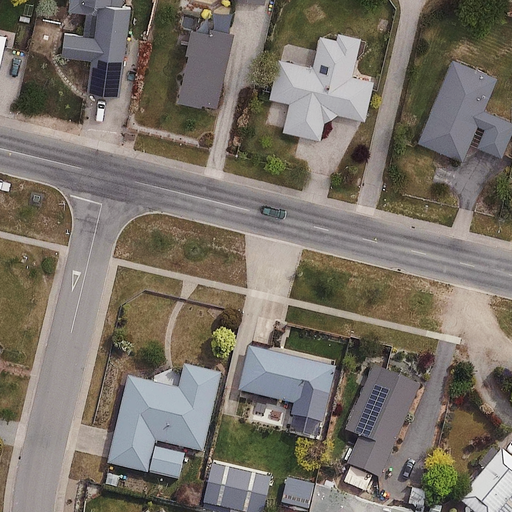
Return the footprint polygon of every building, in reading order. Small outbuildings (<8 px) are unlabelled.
[(0,0),(0,71),(1,71),(8,34),(0,32),(0,0)] [(69,0),(68,11),(87,13),(84,33),(65,31),(62,54),(95,58),(91,89),(117,93),(129,0),(69,0)] [(196,26),(181,99),(220,108),(236,34),(196,26)] [(312,64),(278,56),(267,99),(291,105),(284,131),(322,140),(327,121),(340,113),(365,118),(374,83),(351,78),(360,40),(320,30),(312,64)] [(452,57),(417,142),(464,161),(471,144),(503,157),(511,136),(511,119),(487,110),(500,77),(452,57)] [(337,369),(249,347),(239,390),(326,412),(337,369)] [(181,386),(126,374),(106,465),(149,475),(156,442),(207,454),(225,372),(186,363),(181,386)] [(422,386),(373,364),(342,434),(360,442),(350,463),(382,477),(422,386)] [(511,511),(511,456),(504,450),(459,503),(469,511),(511,511)] [(370,495),(374,478),(342,470),(338,486),(289,474),(281,505),(309,511),(425,511),(426,509),(370,495)]
